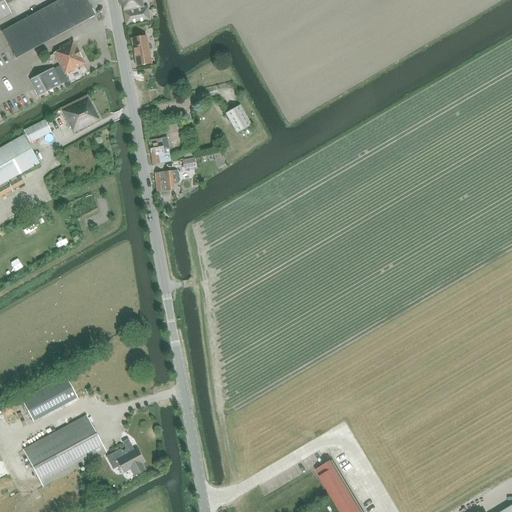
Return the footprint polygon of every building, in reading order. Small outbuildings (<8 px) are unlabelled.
[(0,0),(0,20),(11,14),(6,5),(14,1),(14,0),(0,0)] [(16,59),(95,15),(87,0),(59,0),(1,32),(16,59)] [(124,11),(144,7),(142,0),(119,0),(120,5),(122,5),(124,11)] [(144,7),(124,11),(126,25),(151,21),(148,6),(144,7)] [(148,36),(132,39),(137,66),(153,63),(148,36)] [(55,68),(54,68),(29,80),(38,97),(64,82),(65,83),(68,81),(65,75),(85,65),(73,40),(51,52),(59,66),(55,68)] [(149,76),(142,77),(144,89),(152,88),(149,76)] [(88,96),(60,109),(69,127),(70,127),(73,133),(100,120),(88,96)] [(240,105),(226,113),(237,133),(252,125),(240,105)] [(45,120),(44,120),(24,131),(30,143),(51,132),(45,120)] [(0,184),(6,181),(11,179),(12,181),(10,183),(14,189),(24,183),(20,177),(17,179),(15,177),(40,163),(24,135),(0,148),(0,184)] [(152,165),(171,161),(167,137),(148,141),(152,165)] [(182,160),(184,170),(196,167),(194,158),(182,160)] [(178,173),(177,172),(177,170),(154,173),(157,192),(175,190),(174,184),(177,184),(177,181),(179,181),(178,173)] [(0,184),(0,196),(11,190),(6,181),(0,184)] [(17,223),(23,234),(34,228),(28,217),(17,223)] [(8,259),(13,268),(23,263),(19,254),(8,259)] [(77,397),(66,376),(48,385),(59,407),(77,397)] [(23,449),(42,486),(106,452),(86,415),(23,449)] [(120,449),(108,455),(108,456),(106,457),(113,470),(120,466),(123,472),(130,468),(134,475),(144,470),(140,463),(143,461),(137,449),(134,450),(128,439),(127,440),(125,440),(124,441),(123,442),(122,443),(125,448),(124,451),(121,450),(120,449)] [(359,511),(343,484),(331,465),(323,469),(317,473),(340,511),(359,511)]
